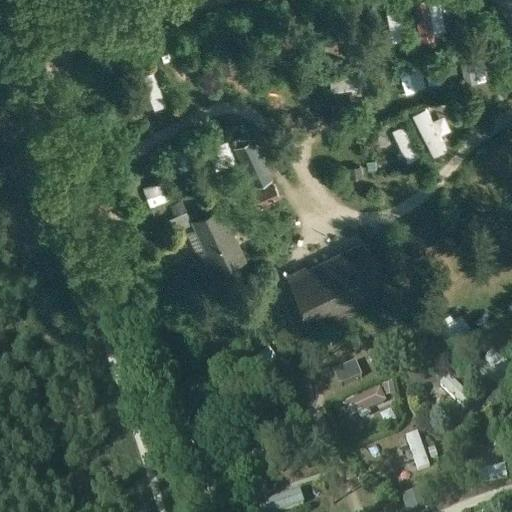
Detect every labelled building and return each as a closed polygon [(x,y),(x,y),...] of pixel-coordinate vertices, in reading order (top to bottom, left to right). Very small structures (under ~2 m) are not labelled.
[(427,0),(420,0),(414,1),(421,40),(434,38),(433,29),(428,3),(427,0)] [(399,4),(385,6),(392,42),(406,39),(399,4)] [(269,25),(274,48),(297,43),(292,20),(269,25)] [(322,44),(343,42),(341,25),(320,27),(322,44)] [(358,27),(346,29),(346,32),(347,41),(350,62),(362,60),(358,27)] [(216,50),(220,74),(243,69),(239,46),(216,50)] [(472,48),(460,50),(466,84),(478,82),(472,48)] [(177,80),(189,76),(183,59),(171,63),(177,80)] [(153,71),(141,75),(149,95),(154,108),(154,109),(165,104),(153,71)] [(365,72),(330,77),(331,91),(352,88),(361,87),(367,86),(365,72)] [(425,107),(412,114),(434,155),(446,148),(425,107)] [(404,127),(394,131),(402,151),(405,158),(407,161),(417,156),(404,127)] [(232,156),(224,137),(209,143),(216,162),(232,156)] [(234,147),(252,189),(248,190),(256,207),(281,196),(254,138),(234,147)] [(496,155),(482,163),(489,174),(502,166),(496,155)] [(159,170),(140,178),(149,200),(168,192),(159,170)] [(225,181),(231,193),(248,184),(242,173),(225,181)] [(219,207),(192,220),(216,270),(243,257),(219,207)] [(459,240),(445,214),(408,233),(422,260),(459,240)] [(360,244),(289,279),(314,329),(385,294),(360,244)] [(459,273),(474,287),(484,277),(468,263),(459,273)] [(240,302),(206,312),(210,324),(243,314),(240,302)] [(267,351),(241,369),(249,381),(256,375),(269,366),(275,362),(267,351)] [(511,370),(489,354),(482,364),(484,365),(505,381),(509,384),(511,380),(511,370)] [(361,378),(355,364),(332,374),(339,388),(361,378)] [(434,385),(430,395),(456,407),(460,397),(434,385)] [(378,393),(341,410),(347,423),(384,406),(378,393)] [(417,436),(405,440),(417,471),(417,472),(429,468),(428,467),(417,436)] [(242,457),(238,457),(240,473),(287,466),(285,451),(257,455),(242,457)] [(369,474),(374,489),(386,484),(381,470),(369,474)] [(424,511),(418,493),(400,499),(404,511),(424,511)] [(298,494),(258,508),(259,511),(288,511),(303,507),(298,494)]
